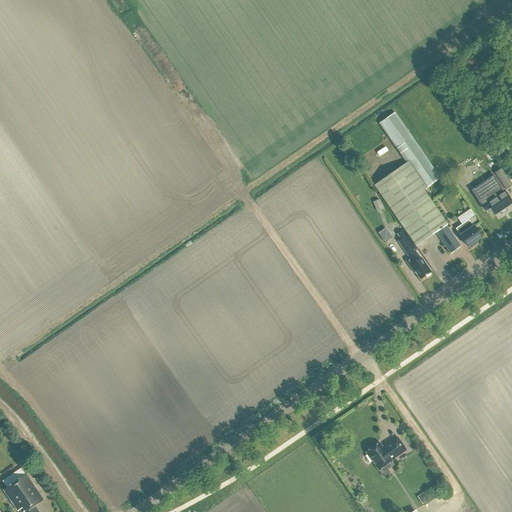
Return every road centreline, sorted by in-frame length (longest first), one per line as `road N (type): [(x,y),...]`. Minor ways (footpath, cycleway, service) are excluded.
road 1 (tertiary): [(138,511),(511,252)]
road 2 (track): [(0,401),(77,511)]
